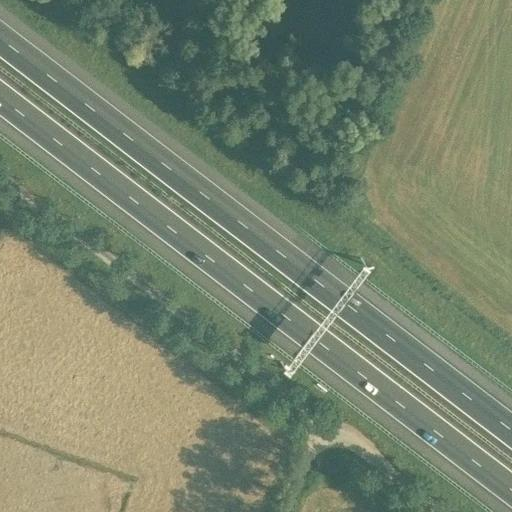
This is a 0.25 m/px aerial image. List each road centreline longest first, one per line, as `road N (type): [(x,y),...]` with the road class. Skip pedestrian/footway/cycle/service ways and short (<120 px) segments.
road 1 (motorway): [(511,433),(0,40)]
road 2 (motorway): [(0,97),(511,490)]
road 3 (unclassified): [(440,511),(0,176)]
